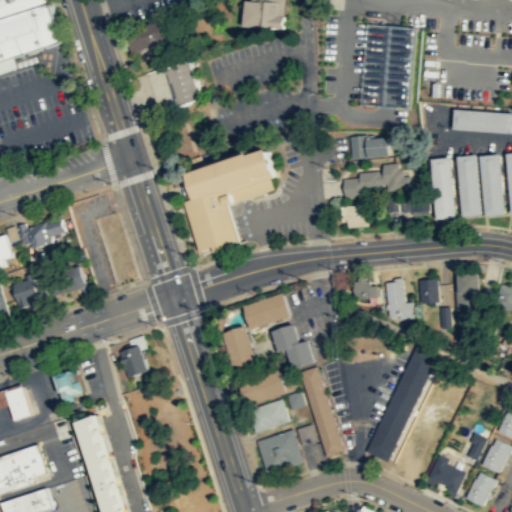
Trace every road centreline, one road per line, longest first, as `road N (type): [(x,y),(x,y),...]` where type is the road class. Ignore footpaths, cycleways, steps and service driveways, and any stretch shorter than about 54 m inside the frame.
road 1 (tertiary): [(78,0),(242,511)]
road 2 (tertiary): [(511,247),(447,244),(279,263),(0,351)]
road 3 (residential): [(432,511),(354,479),(242,509)]
road 4 (residential): [(0,199),(129,157)]
